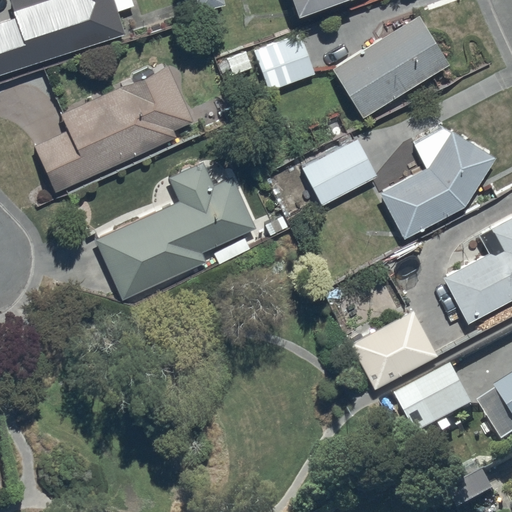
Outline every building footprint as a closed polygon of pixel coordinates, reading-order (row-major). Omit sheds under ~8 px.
[(10,0),(14,9),(0,13),(0,63),(123,24),(116,2),(123,0),(10,0)] [(414,5),(328,58),(358,106),(444,53),(414,5)] [(296,26),(253,43),(268,83),(312,66),(296,26)] [(33,137),(53,182),(174,128),(170,121),(191,112),(165,57),(60,105),(67,120),(33,137)] [(459,196),(490,148),(449,122),(448,124),(439,118),(408,135),(421,158),(375,184),(399,229),(459,196)] [(354,130),(298,159),(317,197),(374,168),(354,130)] [(167,168),(178,192),(94,230),(121,290),(204,252),(200,244),(254,219),(231,167),(211,176),(201,153),(167,168)] [(485,244),(439,267),(464,312),(511,287),(511,203),(474,222),(485,244)] [(410,302),(347,335),(371,380),(433,346),(410,302)] [(451,363),(395,393),(416,431),(472,401),(451,363)] [(496,387),(477,399),(503,437),(511,430),(511,373),(494,384),(496,387)] [(459,505),(492,486),(483,469),(449,488),(459,505)]
